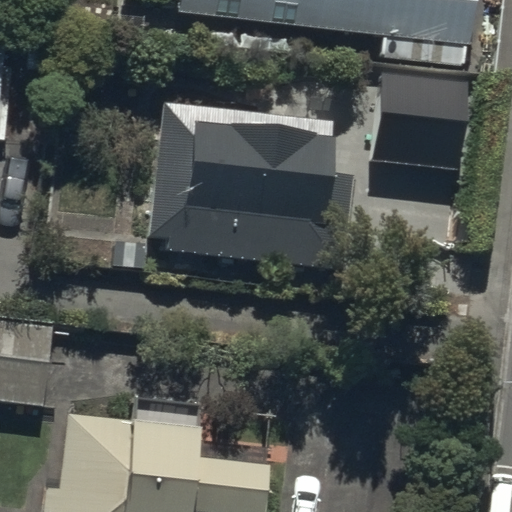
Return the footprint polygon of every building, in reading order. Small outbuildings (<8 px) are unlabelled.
[(172,0),(171,12),(378,31),(376,53),(457,61),(459,41),(466,42),(470,0),(172,0)] [(0,131),(4,132),(12,34),(0,33),(0,131)] [(468,83),(379,74),(370,161),(459,170),(468,83)] [(330,119),(153,98),(138,230),(162,233),(160,245),(338,266),(350,170),(324,167),(330,119)] [(44,319),(0,314),(0,401),(36,405),(44,319)] [(186,421),(55,408),(48,482),(39,481),(36,511),(256,511),(262,457),(184,449),(186,421)]
